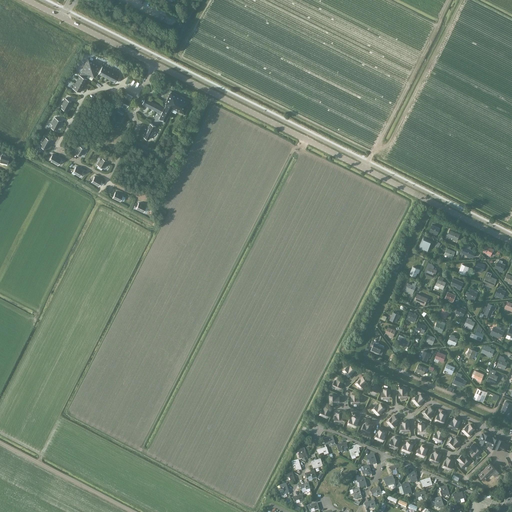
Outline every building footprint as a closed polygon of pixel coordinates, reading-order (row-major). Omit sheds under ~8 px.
[(82,71),(80,75),(85,78),(87,74),(93,77),(95,73),(96,74),(96,72),(98,73),(102,67),(100,66),(100,65),(88,59),(81,71),(82,71)] [(102,66),(102,67),(98,73),(98,74),(102,76),(106,68),(102,66)] [(110,71),(106,68),(102,76),(106,78),(110,71)] [(111,80),(115,73),(110,71),(106,78),(111,80)] [(119,75),(115,73),(111,80),(115,83),(119,75)] [(87,79),(85,78),(80,75),(79,75),(77,79),(84,83),(87,79)] [(82,88),(84,83),(77,79),(75,84),(82,88)] [(72,88),(80,92),(82,88),(75,84),(72,88)] [(163,107),(160,113),(162,114),(167,117),(172,108),(184,115),(190,101),(171,92),(166,101),(167,101),(165,104),(166,104),(164,108),(163,107)] [(130,101),(122,97),(119,103),(127,107),(130,101)] [(65,98),(61,105),(62,106),(61,108),(66,111),(71,102),(66,98),(65,98)] [(145,98),(142,104),(148,107),(151,101),(145,98)] [(157,104),(151,101),(148,107),(154,110),(157,104)] [(157,104),(154,110),(160,113),(163,107),(157,104)] [(54,118),(50,125),(52,125),(51,127),(56,130),(61,121),(58,119),(54,118)] [(44,137),(40,144),(42,144),(41,146),(43,148),(45,149),(50,140),(48,139),(44,137)] [(85,149),(78,145),(75,150),(76,151),(75,153),(80,156),(85,149)] [(175,155),(169,152),(163,165),(169,168),(170,165),(171,165),(175,155)] [(0,157),(0,161),(4,163),(3,165),(6,166),(9,157),(4,156),(4,154),(2,153),(1,155),(0,157)] [(51,161),(50,162),(57,166),(61,159),(52,154),(49,159),(51,161)] [(107,161),(101,157),(96,165),(103,168),(107,161)] [(75,173),(74,174),(79,177),(83,171),(75,167),(73,172),(75,173)] [(102,180),(94,176),(91,183),(98,187),(102,180)] [(115,191),(112,198),(120,202),(123,195),(115,191)] [(146,206),(138,203),(135,209),(143,213),(146,206)] [(429,231),(429,232),(433,234),(436,235),(439,228),(432,225),(429,231)] [(449,230),(447,236),(453,239),(453,240),(456,241),(459,234),(449,230)] [(423,238),(419,247),(427,251),(431,241),(423,238)] [(461,252),(459,255),(462,256),(463,253),(467,255),(467,254),(470,256),(469,257),(470,257),(470,256),(473,257),(475,252),(472,251),(473,251),(469,249),(470,247),(466,245),(465,248),(463,247),(461,252)] [(486,246),(483,252),(487,253),(486,254),(490,256),(493,249),(486,246)] [(455,251),(446,248),(444,254),(448,256),(448,257),(452,259),(455,251)] [(478,269),(478,271),(482,272),(485,265),(477,261),(474,268),(478,269)] [(498,269),(498,270),(502,272),(505,264),(497,261),(494,267),(498,269)] [(428,262),(424,272),(426,273),(425,274),(433,277),(436,270),(433,268),(434,266),(432,264),(428,262)] [(466,270),(467,271),(469,267),(462,264),(458,272),(464,275),(466,270)] [(417,273),(418,273),(420,269),(412,266),(409,274),(415,277),(417,273)] [(487,272),(483,281),(488,284),(488,285),(493,287),(496,279),(490,276),(491,273),(487,272)] [(439,276),(435,285),(439,286),(439,287),(442,289),(445,282),(442,281),(443,278),(439,276)] [(463,282),(453,278),(451,284),(457,287),(456,288),(460,290),(463,282)] [(412,283),(411,284),(407,283),(405,289),(412,293),(415,286),(416,286),(417,282),(415,281),(414,283),(412,283)] [(497,287),(494,295),(499,297),(502,298),(505,291),(502,290),(502,289),(499,287),(498,288),(497,287)] [(473,302),(477,293),(474,291),(475,290),(470,288),(468,292),(467,291),(465,294),(467,295),(466,298),(473,302)] [(455,295),(447,291),(445,298),(449,299),(448,300),(452,302),(455,295)] [(417,294),(414,300),(417,301),(421,303),(420,304),(424,306),(427,298),(419,295),(417,294)] [(485,306),(483,310),(485,311),(484,314),(486,315),(490,316),(493,310),(492,310),(494,306),(495,307),(488,304),(487,307),(485,306)] [(459,314),(458,315),(462,317),(466,310),(458,306),(455,312),(459,314)] [(442,308),(439,316),(445,318),(447,314),(448,315),(450,311),(442,308)] [(417,315),(409,311),(406,319),(414,322),(417,315)] [(397,318),(398,319),(400,315),(393,312),(389,320),(395,322),(397,318)] [(467,318),(464,324),(467,326),(466,328),(471,330),(475,322),(472,320),(472,319),(467,317),(467,318)] [(436,322),(434,328),(438,330),(437,331),(441,333),(444,325),(445,323),(437,319),(436,322)] [(420,331),(419,332),(423,333),(426,326),(418,322),(415,329),(420,331)] [(478,324),(472,338),(481,341),(484,334),(480,332),(481,328),(478,324)] [(389,334),(388,336),(392,337),(396,330),(387,326),(385,333),(389,334)] [(493,327),(490,334),(492,335),(493,333),(497,335),(498,335),(501,336),(500,338),(503,331),(500,330),(501,327),(497,326),(496,328),(493,327)] [(428,342),(428,343),(432,345),(435,337),(427,334),(424,340),(428,342)] [(451,343),(451,344),(455,346),(458,338),(450,335),(447,341),(451,343)] [(409,341),(402,337),(399,343),(403,345),(403,347),(406,348),(409,341)] [(381,349),(380,349),(381,346),(378,345),(378,343),(372,340),(370,343),(373,344),(370,350),(378,354),(379,351),(380,352),(381,349)] [(486,355),(486,356),(491,358),(494,349),(490,348),(491,347),(487,345),(486,346),(484,345),(480,352),(486,355)] [(474,355),(475,355),(476,351),(469,348),(465,356),(472,359),(474,355)] [(428,357),(429,357),(431,353),(423,350),(420,358),(426,361),(428,357)] [(446,355),(438,352),(435,358),(439,360),(438,361),(442,362),(446,355)] [(500,355),(498,359),(499,359),(496,365),(501,367),(500,368),(504,370),(507,362),(504,361),(505,359),(503,358),(504,357),(500,355)] [(419,372),(419,373),(423,375),(426,368),(418,364),(415,370),(419,372)] [(448,371),(448,373),(451,374),(454,367),(447,364),(444,369),(448,371)] [(347,366),(343,370),(348,376),(352,372),(355,369),(351,365),(348,368),(347,366)] [(489,373),(487,379),(491,380),(490,381),(494,383),(497,376),(494,374),(496,371),(491,369),(489,373)] [(474,370),(471,376),(477,379),(477,380),(480,381),(484,374),(474,370)] [(457,373),(453,381),(457,383),(461,384),(460,386),(463,379),(460,378),(461,374),(457,373)] [(359,379),(355,383),(361,389),(365,385),(363,383),(366,381),(363,377),(360,379),(359,379)] [(334,381),(332,386),(339,389),(342,384),(341,384),(343,380),(338,378),(336,381),(334,381)] [(371,385),(368,390),(376,394),(378,389),(376,388),(378,384),(373,382),(371,386),(371,385)] [(400,392),(399,392),(399,397),(407,397),(407,391),(405,391),(405,388),(399,388),(400,392)] [(482,395),(483,395),(485,391),(477,388),(473,398),(479,401),(482,395)] [(384,389),(384,392),(382,393),(382,398),(390,398),(390,392),(389,392),(389,389),(384,389)] [(359,403),(359,397),(357,397),(357,394),(352,394),(352,397),(351,397),(351,403),(359,403)] [(335,403),(339,402),(339,397),(335,397),(335,395),(330,395),(330,403),(335,403)] [(416,396),(412,399),(417,405),(421,401),(424,399),(420,395),(418,397),(416,396)] [(511,406),(511,403),(505,401),(500,412),(507,415),(508,412),(509,413),(511,406)] [(378,406),(376,405),(372,408),(378,414),(382,411),(381,410),(384,408),(380,404),(378,406)] [(322,409),(320,414),(327,417),(329,412),(330,409),(325,406),(324,410),(322,409)] [(430,407),(427,409),(423,412),(428,418),(432,415),(431,413),(433,411),(430,407)] [(334,421),(342,421),(342,416),(342,412),(336,412),(336,416),(334,416),(334,421)] [(446,414),(441,412),(439,415),(437,415),(435,420),(442,423),(445,418),(444,418),(446,414)] [(391,417),(387,421),(392,427),(396,423),(395,422),(398,419),(394,415),(391,418),(391,417)] [(350,418),(348,423),(355,427),(357,422),(357,421),(358,418),(353,416),(352,419),(350,418)] [(451,421),(449,426),(456,429),(458,424),(459,420),(454,418),(453,422),(451,421)] [(403,425),(401,425),(401,431),(409,431),(409,425),(408,425),(408,421),(403,421),(403,425)] [(363,424),(361,429),(369,433),(371,428),(370,427),(372,424),(367,422),(365,425),(363,424)] [(418,433),(426,433),(426,427),(424,427),(424,424),(419,424),(419,427),(418,427),(418,433)] [(466,426),(462,430),(468,435),(472,432),(471,431),(474,429),(470,425),(467,427),(466,426)] [(377,432),(375,437),(382,441),(384,436),(383,435),(384,431),(379,429),(378,433),(377,432)] [(435,433),(433,438),(440,441),(442,436),(443,432),(438,430),(437,434),(435,433)] [(482,434),(480,439),(481,440),(480,442),(485,444),(486,444),(490,446),(494,449),(495,447),(500,449),(500,448),(505,450),(508,445),(503,443),(504,441),(498,439),(493,437),(493,439),(488,437),(489,436),(484,433),(484,435),(482,434)] [(323,442),(324,441),(325,446),(334,443),(332,437),(323,440),(323,442)] [(398,443),(398,442),(399,439),(394,437),(393,440),(391,440),(389,444),(396,448),(398,443)] [(457,444),(459,441),(455,438),(453,440),(451,439),(448,443),(453,448),(457,444)] [(411,447),(412,444),(407,442),(406,445),(404,444),(402,449),(409,452),(411,447)] [(347,445),(346,443),(337,446),(338,453),(343,451),(342,449),(345,448),(346,449),(347,448),(346,446),(347,445)] [(470,451),(469,452),(474,458),(481,451),(476,446),(473,443),(467,448),(470,451)] [(426,451),(425,451),(427,448),(422,446),(420,449),(418,448),(416,453),(423,456),(426,451)] [(324,456),(329,455),(326,448),(317,451),(317,453),(318,453),(319,456),(320,456),(320,455),(323,454),(324,456)] [(359,451),(358,448),(349,451),(351,458),(355,457),(354,454),(358,453),(358,454),(360,454),(359,451)] [(305,459),(307,458),(304,449),(298,451),(299,455),(298,455),(299,459),(301,458),(302,460),(305,459)] [(440,454),(435,452),(434,455),(432,454),(430,459),(437,462),(439,457),(440,454)] [(459,462),(458,463),(463,468),(470,462),(465,456),(462,453),(456,459),(459,462)] [(374,454),(366,457),(367,461),(368,460),(370,465),(371,465),(374,464),(374,465),(377,464),(374,454)] [(445,460),(442,467),(450,471),(453,464),(452,463),(454,459),(447,456),(445,460)] [(299,471),(301,470),(298,460),(292,462),(293,467),(295,466),(296,470),(295,470),(296,471),(299,470),(299,471)] [(311,465),(312,465),(313,469),(322,466),(320,460),(310,463),(311,465)] [(484,480),(487,477),(491,473),(495,477),(499,473),(489,463),(478,474),(484,480)] [(372,475),(369,465),(362,468),(360,468),(363,476),(365,475),(365,477),(366,476),(369,476),(372,475)] [(396,473),(401,472),(399,465),(389,468),(390,470),(391,473),(393,473),(393,472),(396,471),(396,473)] [(293,483),(295,482),(292,472),(285,474),(287,479),(289,478),(290,481),(289,481),(290,483),(293,482),(293,483)] [(312,479),(316,478),(314,472),(304,474),(305,477),(306,477),(306,480),(308,479),(308,478),(311,477),(312,479)] [(410,478),(411,481),(412,483),(415,482),(417,482),(414,472),(408,474),(409,478),(410,478)] [(384,482),(385,484),(385,487),(391,485),(391,484),(395,483),(392,476),(382,479),(383,482),(384,482)] [(367,487),(364,477),(356,479),(357,484),(358,483),(360,488),(361,488),(364,487),(367,487)] [(420,482),(421,484),(422,488),(427,487),(427,488),(432,486),(432,487),(430,479),(420,482)] [(308,483),(305,484),(298,486),(299,488),(300,492),(302,491),(302,490),(305,489),(306,491),(310,490),(308,483)] [(401,487),(398,488),(401,496),(409,494),(411,493),(409,484),(408,483),(406,484),(402,486),(401,486),(401,487)] [(286,484),(285,484),(279,486),(281,490),(283,490),(284,493),(283,493),(284,495),(286,494),(287,495),(289,494),(286,484)] [(440,492),(441,496),(444,496),(444,497),(447,496),(449,496),(446,486),(439,488),(441,492),(440,492)] [(359,488),(352,490),(352,491),(349,491),(350,495),(352,494),(354,499),(356,498),(356,499),(359,498),(360,499),(362,498),(359,488)] [(377,496),(382,495),(379,488),(370,491),(370,493),(371,493),(372,496),(373,496),(373,495),(377,494),(377,496)] [(453,498),(455,503),(460,501),(464,499),(462,493),(452,496),(453,498)] [(441,508),(444,507),(441,498),(434,500),(435,503),(434,504),(435,508),(438,507),(438,508),(441,507),(441,508)] [(371,509),(376,507),(374,501),(364,504),(364,506),(365,506),(366,509),(368,509),(367,508),(371,507),(371,509)] [(317,503),(307,506),(308,509),(309,511),(311,511),(314,511),(315,511),(319,510),(317,503)]
